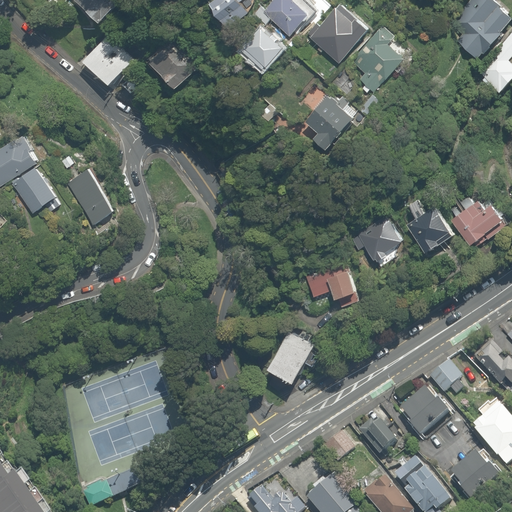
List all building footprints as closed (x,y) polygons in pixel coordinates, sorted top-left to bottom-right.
[(110,0),(77,0),(76,3),(101,25),(118,7),(110,0)] [(245,0),(217,0),(209,7),(229,30),(249,13),(241,4),(245,0)] [(295,0),(278,0),(266,12),(288,37),(308,19),(293,2),(295,0)] [(511,24),(511,16),(492,0),(476,0),(455,26),(465,34),(459,41),(482,60),(511,24)] [(371,31),(342,6),(323,28),(319,24),(310,35),(342,64),(371,31)] [(410,52),(384,28),(355,60),(367,71),(359,80),(373,93),(410,52)] [(511,31),(476,69),(504,96),(511,86),(511,31)] [(272,36),(270,38),(265,32),(243,53),(264,75),(286,54),(276,44),(278,42),(272,36)] [(108,39),(87,66),(114,87),(136,60),(108,39)] [(166,43),(148,59),(178,94),(197,68),(166,43)] [(316,75),(301,63),(270,100),(286,113),(316,75)] [(146,87),(130,74),(121,86),(136,99),(146,87)] [(314,143),(329,155),(355,122),(329,101),(308,127),(320,136),(314,143)] [(278,112),(269,104),(260,114),(269,122),(278,112)] [(0,187),(42,163),(35,151),(37,150),(28,136),(0,151),(0,187)] [(76,163),(72,156),(64,161),(68,168),(76,163)] [(17,183),(16,184),(36,214),(48,207),(52,212),(62,205),(59,199),(62,197),(42,167),(23,180),(22,178),(16,182),(17,183)] [(93,169),(70,183),(97,225),(121,211),(93,169)] [(486,214),(473,196),(462,204),(467,211),(453,221),(474,250),(506,226),(494,208),(486,214)] [(419,224),(411,229),(429,257),(457,239),(439,212),(428,219),(418,204),(410,209),(419,224)] [(405,244),(388,215),(353,236),(363,252),(368,248),(380,268),(388,263),(385,257),(405,244)] [(330,269),(308,277),(315,299),(333,293),(337,303),(353,297),(355,302),(360,300),(351,273),(334,279),(330,269)] [(328,343),(299,328),(279,367),(307,381),(328,343)] [(511,358),(497,340),(476,358),(499,386),(510,378),(511,380),(511,358)] [(452,358),(432,375),(446,392),(466,375),(452,358)] [(435,386),(403,412),(422,434),(454,408),(435,386)] [(511,411),(506,405),(479,427),(502,455),(504,453),(511,462),(511,411)] [(388,421),(380,427),(376,422),(364,432),(382,454),(402,438),(388,421)] [(346,430),(328,445),(342,461),(359,446),(346,430)] [(0,511),(53,511),(20,464),(14,469),(0,448),(0,511)] [(482,453),(456,474),(467,487),(464,489),(473,501),(505,475),(495,463),(492,466),(482,453)] [(420,458),(400,475),(429,511),(446,511),(457,503),(420,458)] [(148,483),(141,467),(105,483),(104,481),(88,488),(89,490),(86,492),(93,507),(148,483)] [(368,511),(337,473),(309,496),(321,511),(368,511)] [(387,476),(364,494),(379,511),(414,511),(416,511),(387,476)] [(287,479),(277,486),(289,501),(299,493),(287,479)] [(255,508),(254,509),(257,511),(301,511),(307,508),(298,498),(291,504),(283,494),(281,495),(280,493),(273,499),(263,486),(247,499),(255,508)]
